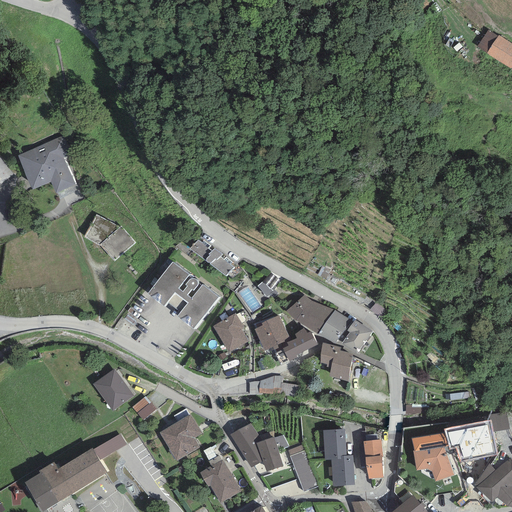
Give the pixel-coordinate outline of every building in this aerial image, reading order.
[(511,46),(493,34),(483,49),(511,67),(511,66),(511,46)] [(62,136),(17,156),(33,190),(51,182),(56,193),(75,184),(63,157),(70,154),(62,136)] [(114,261),(135,243),(122,226),(119,227),(96,215),(84,237),(100,246),(114,261)] [(198,240),(190,249),(225,276),(234,267),(220,257),(222,254),(214,248),(212,251),(208,248),(210,246),(203,241),(202,243),(198,240)] [(173,262),(147,294),(164,307),(167,302),(180,313),(177,316),(193,329),(218,297),(173,262)] [(304,295),(286,311),(295,321),(311,301),(304,295)] [(311,301),(295,321),(318,334),(334,310),(311,301)] [(352,322),(334,310),(318,334),(334,344),(352,322)] [(235,313),(213,326),(228,353),(248,341),(241,329),(244,328),(235,313)] [(279,315),(261,323),(262,326),(254,329),(264,351),(290,340),(279,315)] [(372,332),(354,320),(347,331),(349,333),(342,344),(357,354),(372,332)] [(304,328),(295,334),(296,338),(287,343),(288,346),(282,348),(289,362),(297,358),(296,355),(317,345),(310,332),(307,333),(304,328)] [(341,347),(322,343),(320,366),(331,368),(329,377),(348,382),(352,354),(340,350),(341,347)] [(114,368),(93,384),(112,411),(134,395),(114,368)] [(252,395),(277,395),(277,387),(288,387),(288,396),(296,396),(296,380),(253,379),(252,395)] [(145,396),(132,407),(137,414),(151,403),(145,396)] [(156,409),(151,403),(137,414),(143,420),(156,409)] [(488,415),(489,420),(491,420),(493,432),(509,429),(506,412),(488,415)] [(190,414),(159,433),(177,461),(200,447),(194,438),(202,434),(190,414)] [(456,449),(459,463),(498,455),(493,432),(491,420),(489,420),(444,429),(445,433),(448,447),(449,451),(456,449)] [(230,435),(251,467),(262,461),(256,443),(262,441),(250,424),(230,435)] [(345,429),(323,430),(324,460),(331,460),(341,459),(340,456),(346,456),(345,429)] [(411,439),(414,450),(414,452),(444,447),(448,447),(445,433),(411,439)] [(120,434),(93,449),(100,460),(127,445),(120,434)] [(266,472),(283,466),(274,437),(262,441),(256,443),(262,461),(266,472)] [(381,440),(363,441),(365,458),(368,479),(383,478),(382,457),(383,457),(381,440)] [(288,450),(290,456),(304,451),(302,445),(288,450)] [(414,450),(413,451),(416,471),(428,469),(431,471),(435,482),(454,475),(444,447),(414,452),(414,450)] [(40,473),(25,482),(43,511),(107,472),(100,460),(93,449),(92,448),(58,469),(54,462),(38,471),(40,473)] [(290,456),(289,456),(303,492),(318,487),(305,450),(304,451),(290,456)] [(331,460),(332,487),(355,485),(353,456),(346,456),(340,456),(341,459),(331,460)] [(489,463),(474,484),(476,487),(492,502),(496,498),(508,506),(511,507),(511,486),(511,485),(511,460),(511,459),(495,470),(489,463)] [(222,460),(200,473),(208,487),(210,486),(221,503),(241,491),(222,460)] [(412,494),(392,511),(426,511),(427,511),(423,508),(425,506),(422,502),(420,504),(412,494)] [(366,501),(351,502),(354,511),(371,511),(373,511),(366,501)]
